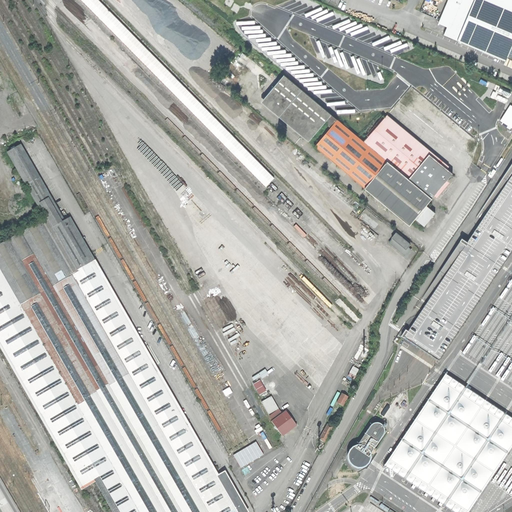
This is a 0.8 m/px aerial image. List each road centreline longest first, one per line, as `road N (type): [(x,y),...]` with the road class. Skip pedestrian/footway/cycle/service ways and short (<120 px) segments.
road 1 (unknown): [(354,348),(79,58),(58,28),(54,0)]
road 2 (unknown): [(117,194),(285,474)]
